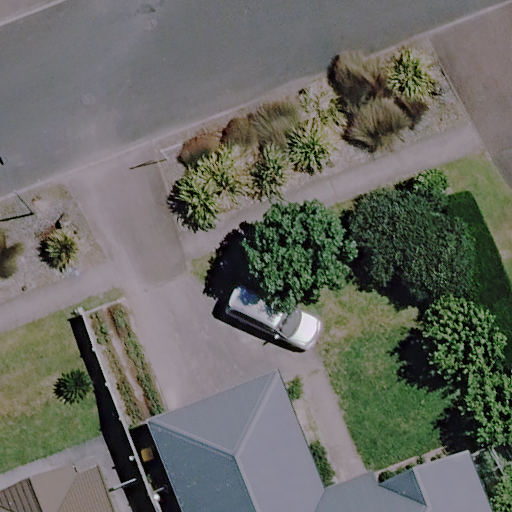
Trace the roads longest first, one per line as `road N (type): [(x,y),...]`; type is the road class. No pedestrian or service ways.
road 1 (residential): [(137,63),(302,0)]
road 2 (residential): [(0,117),(137,63)]
